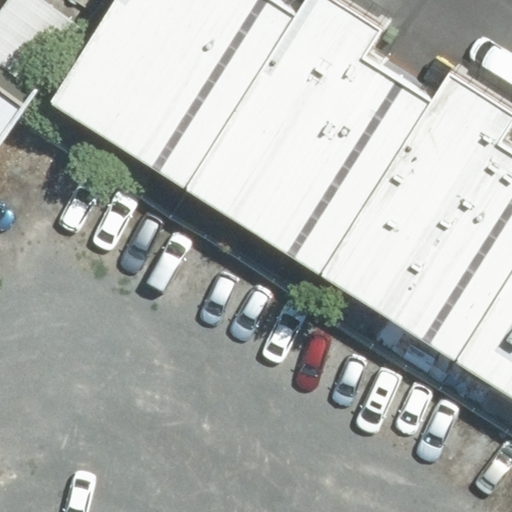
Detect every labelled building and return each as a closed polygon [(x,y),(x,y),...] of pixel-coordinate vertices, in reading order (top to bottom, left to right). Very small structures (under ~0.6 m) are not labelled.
[(0,140),(87,23),(55,0),(5,0),(0,8),(0,140)] [(179,198),(291,23),(257,1),(254,0),(114,0),(44,111),(179,198)] [(311,281),(422,108),(391,88),(359,68),(377,41),(311,0),(305,0),(291,23),(179,198),(311,281)] [(447,368),(511,266),(511,167),(489,153),(506,126),(438,82),(422,108),(311,281),(447,368)] [(511,409),(511,266),(447,368),(511,409)]
